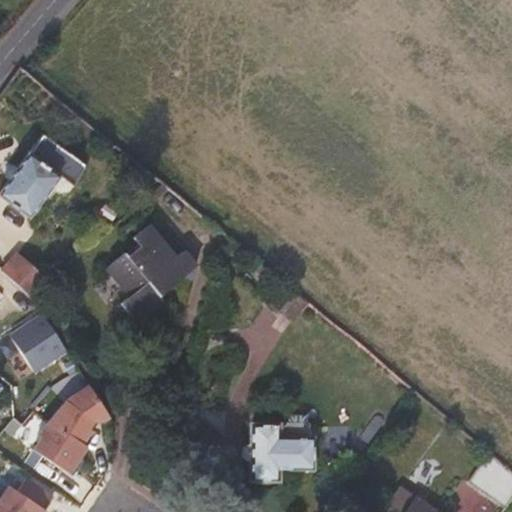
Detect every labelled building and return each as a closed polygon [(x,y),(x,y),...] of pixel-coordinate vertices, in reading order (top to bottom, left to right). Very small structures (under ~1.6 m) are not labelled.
[(27,74),(19,68),(12,77),(19,82),(27,74)] [(55,178),(27,156),(0,193),(0,194),(28,215),(55,178)] [(176,257),(149,224),(133,238),(142,249),(130,260),(124,253),(105,269),(118,286),(122,282),(132,296),(121,304),(138,324),(165,301),(161,296),(196,265),(184,251),(176,257)] [(243,253),(232,243),(224,251),(235,260),(243,253)] [(49,281),(15,252),(0,270),(30,297),(49,281)] [(306,305),(289,291),(275,309),(291,323),(306,305)] [(35,452),(70,476),(89,450),(84,446),(94,433),(92,430),(94,427),(109,417),(89,388),(72,399),(39,437),(43,439),(35,452)] [(428,405),(415,395),(406,407),(419,417),(428,405)] [(303,438),(303,425),(253,425),(252,478),(275,478),(275,466),(310,467),(310,439),(303,438)] [(511,497),(511,474),(487,453),(467,481),(504,509),(511,497)] [(9,477),(44,502),(50,494),(14,469),(9,477)] [(0,511),(39,511),(45,503),(7,476),(0,486),(0,511)] [(431,511),(400,489),(383,511),(431,511)]
